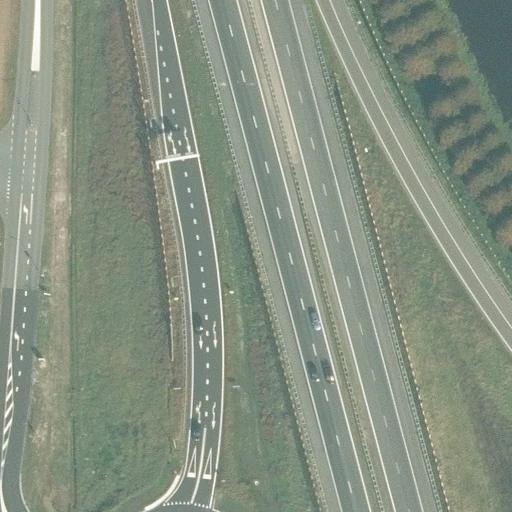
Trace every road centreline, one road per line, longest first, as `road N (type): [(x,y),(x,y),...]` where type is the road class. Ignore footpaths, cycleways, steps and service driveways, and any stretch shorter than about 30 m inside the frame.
road 1 (motorway): [(219,0),(357,511)]
road 2 (motorway): [(410,511),(273,0)]
road 3 (motorway): [(158,0),(213,296),(213,414)]
road 4 (motorway): [(511,341),(424,206),(321,0)]
road 5 (secondary): [(0,501),(28,175)]
road 6 (secondary): [(28,175),(43,116),(37,13)]
road 7 (secondary): [(37,13),(20,115),(28,175)]
